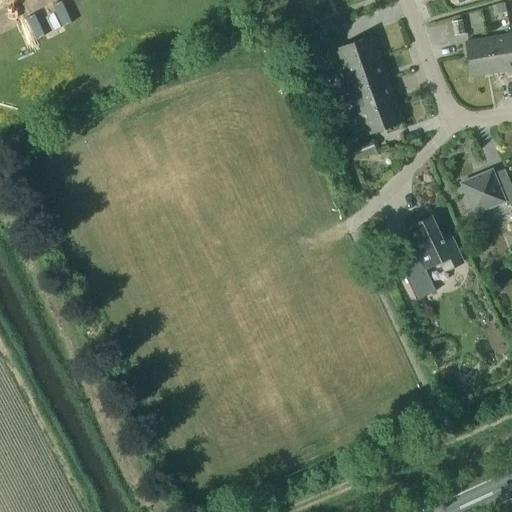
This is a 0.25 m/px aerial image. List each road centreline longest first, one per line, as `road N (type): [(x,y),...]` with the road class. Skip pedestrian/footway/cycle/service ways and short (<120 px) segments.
road 1 (track): [(288,511),(449,440)]
road 2 (residential): [(351,227),(454,121)]
road 3 (residential): [(454,121),(407,0)]
